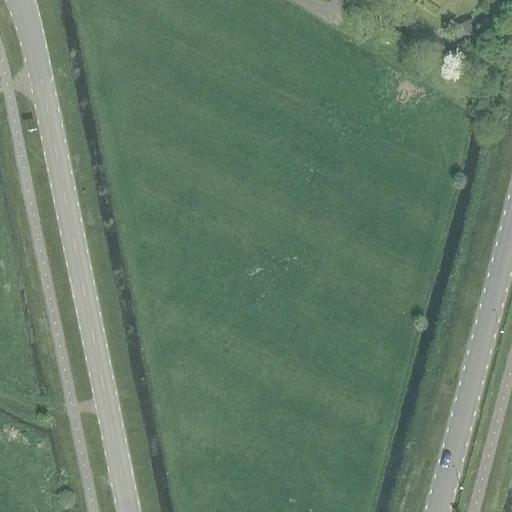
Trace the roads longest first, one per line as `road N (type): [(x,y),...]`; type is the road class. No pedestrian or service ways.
road 1 (secondary): [(127,511),(19,0)]
road 2 (secondary): [(436,511),(511,225)]
